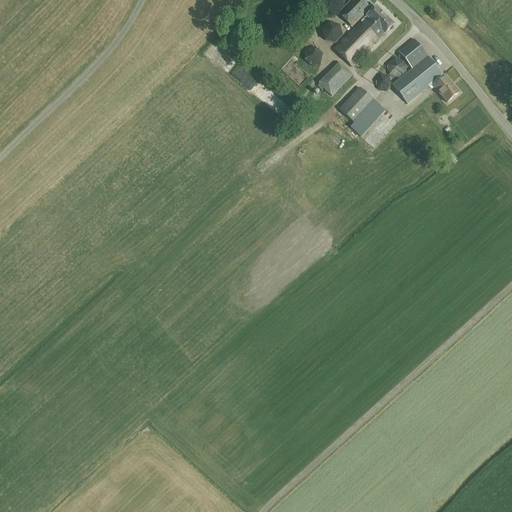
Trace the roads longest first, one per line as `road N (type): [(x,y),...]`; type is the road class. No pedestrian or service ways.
road 1 (unclassified): [(0,157),(117,43),(141,0)]
road 2 (tertiary): [(511,133),(394,0)]
